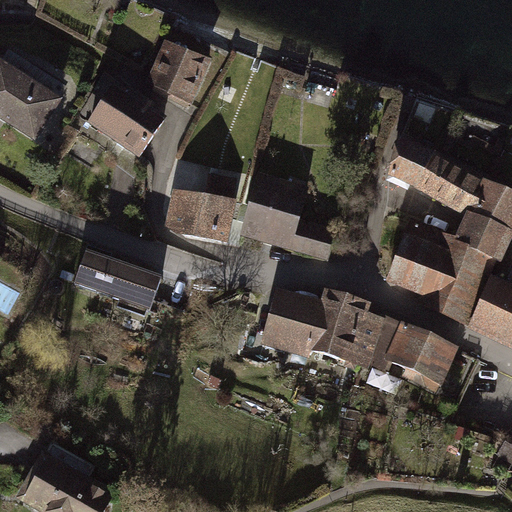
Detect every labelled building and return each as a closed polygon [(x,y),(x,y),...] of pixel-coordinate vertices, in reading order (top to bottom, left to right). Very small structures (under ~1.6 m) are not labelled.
[(164,41),(146,81),(156,86),(154,90),(169,99),(172,95),(188,103),(208,60),(164,41)] [(0,121),(32,143),(61,99),(0,59),(0,121)] [(92,87),(105,96),(112,86),(99,76),(92,87)] [(160,121),(112,86),(105,96),(88,122),(136,155),(160,121)] [(386,174),(413,185),(431,153),(397,137),(386,174)] [(461,215),(463,216),(482,179),(466,172),(432,154),(433,153),(431,153),(413,185),(446,205),(447,204),(462,213),(461,215)] [(245,180),(248,166),(219,158),(215,171),(245,180)] [(321,256),(322,257),(329,234),(328,234),(326,240),(292,229),(303,191),(255,177),(239,232),(240,233),(240,232),(322,256),(321,256)] [(494,260),(496,260),(511,225),(511,193),(482,179),(463,216),(464,217),(459,229),(453,240),(492,259),(494,260)] [(182,234),(223,241),(232,201),(173,191),(167,220),(182,234)] [(415,301),(464,324),(492,259),(453,240),(408,221),(385,277),(419,291),(415,301)] [(109,254),(84,245),(71,283),(116,299),(113,306),(142,316),(144,309),(147,310),(158,277),(107,259),(109,254)] [(468,326),(511,346),(511,287),(504,284),(488,277),(468,326)] [(324,291),(320,307),(308,350),(347,361),(363,313),(366,303),(324,291)] [(263,336),(308,350),(320,307),(276,295),(263,336)] [(347,361),(361,365),(377,318),(363,313),(347,361)] [(385,360),(400,325),(382,316),(368,359),(367,363),(381,369),(385,360)] [(401,323),(400,325),(385,360),(404,369),(418,376),(435,384),(452,352),(452,353),(455,348),(450,346),(449,348),(404,326),(405,325),(401,323)] [(401,375),(415,381),(418,376),(404,369),(401,375)] [(86,483),(40,457),(19,495),(46,510),(45,511),(97,511),(101,505),(80,494),(86,483)]
